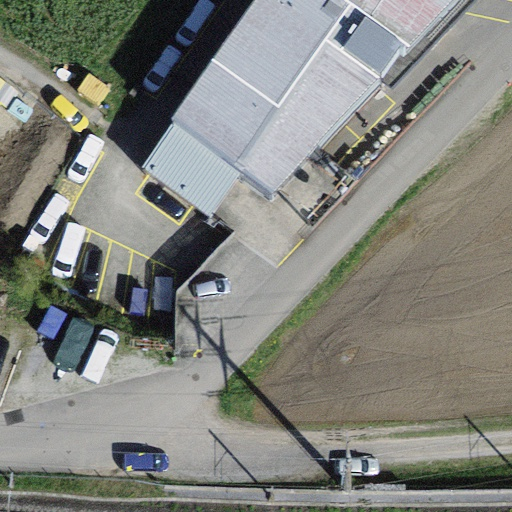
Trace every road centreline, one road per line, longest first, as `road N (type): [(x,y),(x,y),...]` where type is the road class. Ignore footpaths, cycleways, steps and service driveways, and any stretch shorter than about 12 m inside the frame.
road 1 (residential): [(0,457),(130,429),(190,395),(511,76)]
road 2 (track): [(130,429),(297,467),(511,451)]
road 3 (track): [(0,73),(106,139)]
